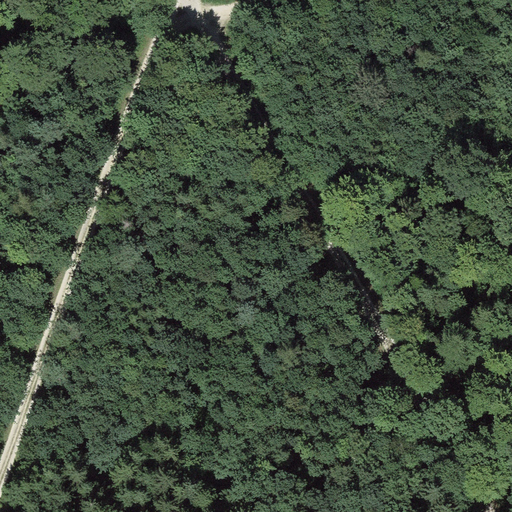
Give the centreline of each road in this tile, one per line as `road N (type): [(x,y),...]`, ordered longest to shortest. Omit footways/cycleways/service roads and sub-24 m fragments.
road 1 (track): [(302,0),(186,9),(209,29),(488,511)]
road 2 (track): [(184,0),(122,136),(0,478)]
